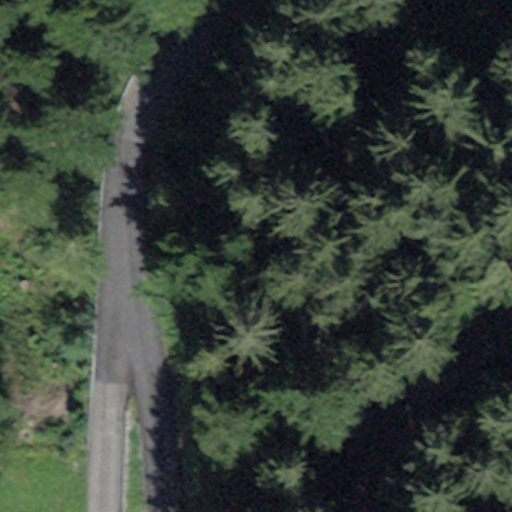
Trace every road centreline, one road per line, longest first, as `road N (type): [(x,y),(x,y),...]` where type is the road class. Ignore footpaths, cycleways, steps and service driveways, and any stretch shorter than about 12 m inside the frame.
road 1 (unclassified): [(171,511),(130,296),(133,128),(194,26),(222,0)]
road 2 (track): [(511,342),(391,425),(362,511)]
